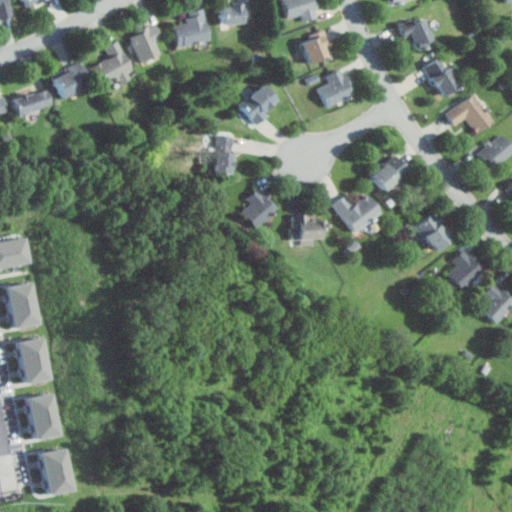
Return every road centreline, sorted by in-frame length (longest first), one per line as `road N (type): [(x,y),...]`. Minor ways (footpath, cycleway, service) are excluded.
road 1 (residential): [(511,249),(394,104),(351,0)]
road 2 (residential): [(117,0),(0,55)]
